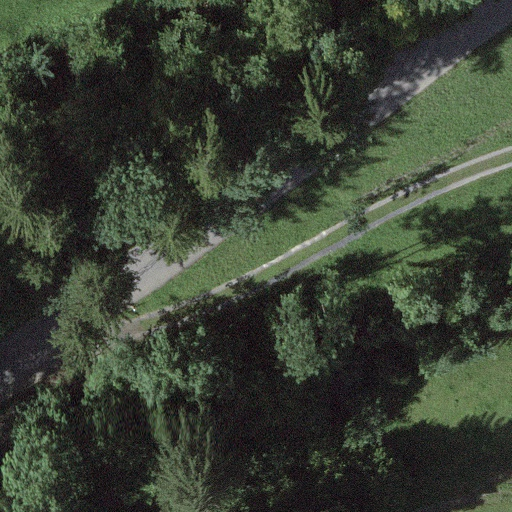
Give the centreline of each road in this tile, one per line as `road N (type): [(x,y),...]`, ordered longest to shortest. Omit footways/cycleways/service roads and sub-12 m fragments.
road 1 (unclassified): [(503,0),(0,378)]
road 2 (track): [(55,335),(101,338),(254,294),(380,211),(511,154)]
